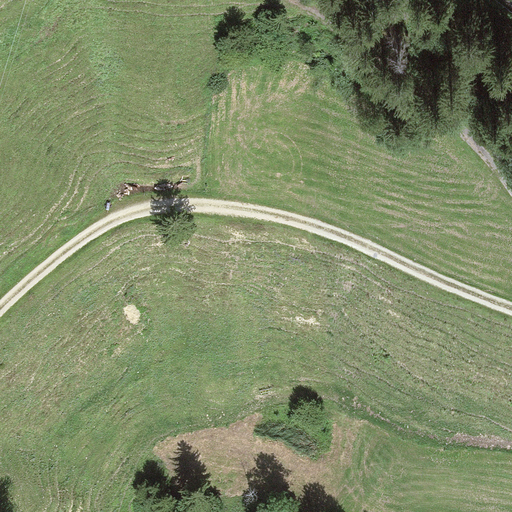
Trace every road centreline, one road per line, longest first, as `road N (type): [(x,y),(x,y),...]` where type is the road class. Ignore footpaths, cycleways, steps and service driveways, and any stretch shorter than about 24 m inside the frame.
road 1 (track): [(0,309),(53,260),(123,214),(189,202),(275,213),(511,308)]
road 2 (track): [(511,185),(381,61),(287,0)]
